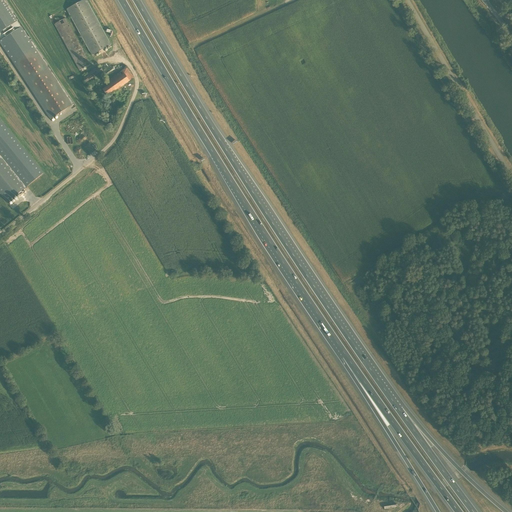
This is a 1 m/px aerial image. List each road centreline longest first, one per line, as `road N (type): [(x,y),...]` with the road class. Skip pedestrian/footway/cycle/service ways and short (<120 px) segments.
road 1 (motorway): [(399,410),(253,193),(138,0)]
road 2 (motorway): [(120,0),(345,355)]
road 3 (unclassified): [(0,234),(112,141),(136,84)]
road 4 (unclassified): [(511,168),(412,0)]
road 5 (motorway): [(345,355),(456,511)]
road 6 (motorway): [(345,355),(436,511)]
road 7 (motorway): [(504,511),(399,410)]
road 8 (motorway): [(473,511),(399,410)]
